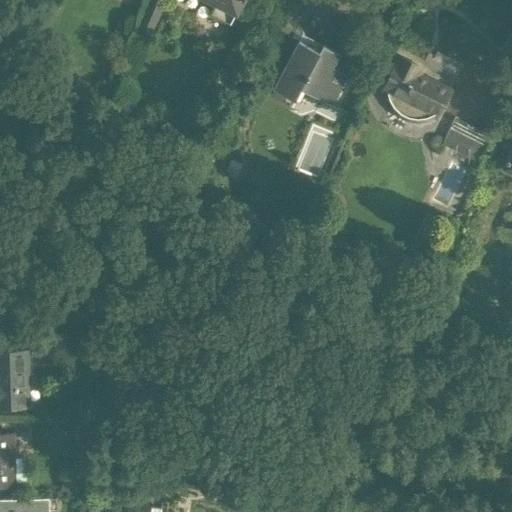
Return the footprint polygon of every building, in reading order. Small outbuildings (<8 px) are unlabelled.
[(243,0),(147,0),(136,28),(152,34),(165,0),(210,0),(215,2),(210,13),(230,23),(236,12),(237,13),(243,0)] [(255,35),(246,31),(234,53),(244,58),(255,35)] [(318,50),(298,39),(272,89),(293,99),(299,88),(331,104),(347,74),(332,66),(339,53),(321,44),(318,50)] [(421,67),(399,56),(384,88),(438,114),(450,89),(418,74),(421,67)] [(490,133),(455,116),(442,143),(477,160),(490,133)] [(511,134),(507,145),(511,147),(502,167),(511,171),(511,134)] [(231,159),(227,170),(238,175),(242,163),(231,159)] [(68,341),(36,338),(35,353),(61,356),(67,356),(68,341)] [(26,376),(25,349),(0,350),(0,406),(25,406),(24,376),(26,376)] [(95,430),(95,417),(70,418),(70,431),(95,430)] [(12,457),(11,433),(0,433),(0,485),(13,485),(13,480),(27,480),(27,456),(12,457)] [(48,511),(48,494),(33,495),(2,495),(3,507),(0,508),(0,511),(48,511)] [(310,511),(312,502),(267,495),(264,511),(266,511),(310,511)]
